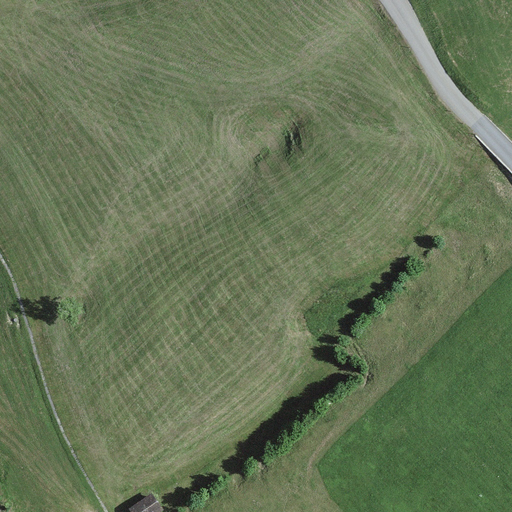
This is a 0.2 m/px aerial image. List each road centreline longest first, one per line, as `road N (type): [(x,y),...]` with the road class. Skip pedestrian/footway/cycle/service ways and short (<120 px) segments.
road 1 (track): [(0,246),(66,439),(104,511)]
road 2 (unclassified): [(511,158),(449,91),(392,0)]
